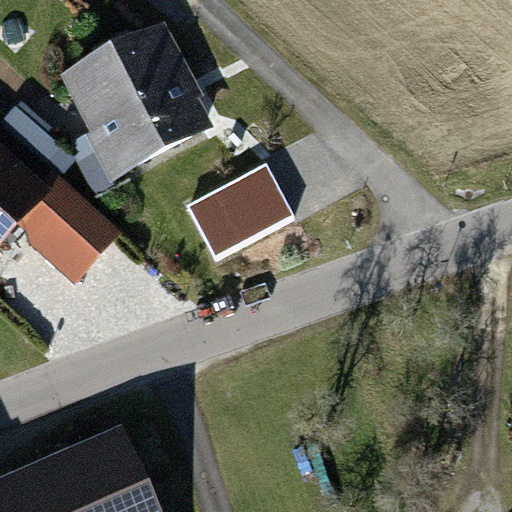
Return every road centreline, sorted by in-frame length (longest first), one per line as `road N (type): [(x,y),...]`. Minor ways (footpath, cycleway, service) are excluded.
road 1 (tertiary): [(175,345),(511,223)]
road 2 (track): [(227,0),(464,243)]
road 3 (tertiary): [(0,415),(175,345)]
road 4 (residential): [(175,345),(228,511)]
